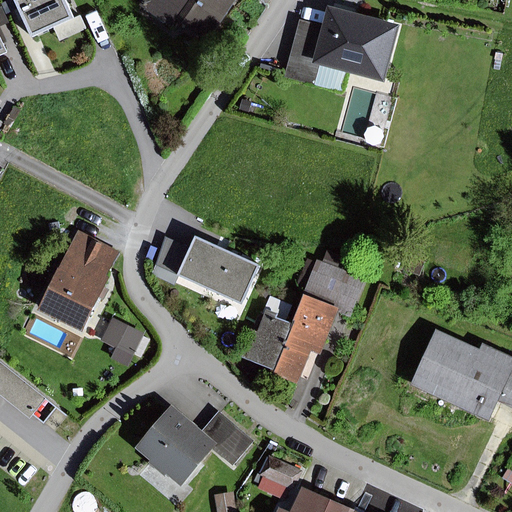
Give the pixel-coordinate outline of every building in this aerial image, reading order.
[(69,0),(19,0),(36,35),(58,25),(77,16),(69,0)] [(214,37),(239,0),(151,0),(147,6),(178,27),(184,17),(214,37)] [(403,24),(333,5),(328,24),(318,61),(324,62),(388,80),(403,24)] [(58,25),(64,39),(90,27),(84,13),(77,16),(58,25)] [(328,24),(306,19),(291,73),(319,80),(324,62),(318,61),(328,24)] [(124,255),(83,233),(44,307),(86,329),(124,255)] [(162,265),(183,274),(196,246),(171,235),(162,265)] [(183,274),(247,304),(265,264),(201,235),(196,246),(183,274)] [(308,293),(279,373),(306,383),(317,351),(327,354),(345,306),(308,293)] [(297,319),(275,312),(268,333),(257,330),(247,358),(279,369),(297,319)] [(150,333),(118,316),(107,339),(138,355),(150,333)] [(486,347),(443,328),(418,384),(497,420),(505,402),(511,405),(511,352),(488,342),(486,347)] [(0,356),(0,388),(36,417),(52,397),(0,356)] [(207,431),(175,405),(140,448),(186,486),(219,448),(222,443),(207,431)] [(257,440),(223,412),(207,431),(222,443),(219,448),(238,463),(257,440)] [(262,483),(292,493),(303,458),(273,449),(262,483)] [(356,511),(358,509),(308,487),(296,511),(284,506),(281,511),(356,511)]
